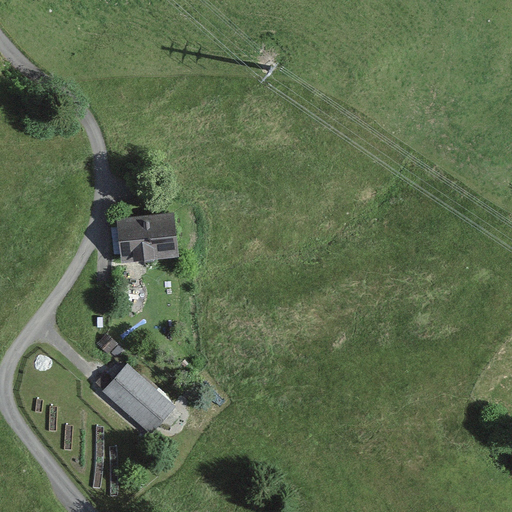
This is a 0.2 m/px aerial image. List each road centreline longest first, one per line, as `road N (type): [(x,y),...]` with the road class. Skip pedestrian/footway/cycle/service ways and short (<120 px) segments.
road 1 (track): [(0,372),(98,221),(94,139),(0,22)]
road 2 (track): [(105,511),(21,434),(0,381)]
road 3 (track): [(91,377),(98,221)]
